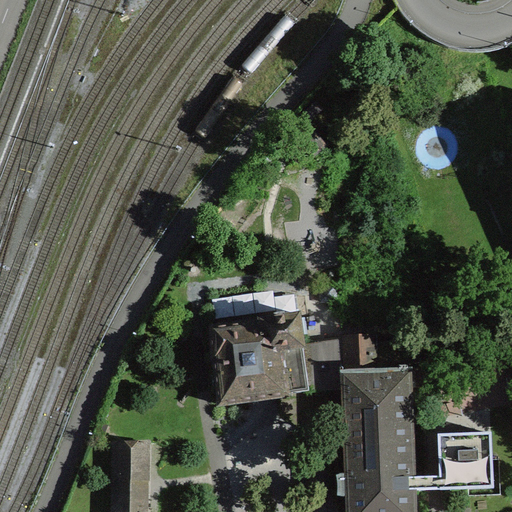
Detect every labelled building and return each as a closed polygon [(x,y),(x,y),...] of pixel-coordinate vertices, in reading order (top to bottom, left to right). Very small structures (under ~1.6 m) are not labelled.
[(298,160),(313,156),(324,146),(302,122),(282,143),(298,160)] [(343,389),(343,388),(343,371),(342,341),(303,346),(299,314),(260,319),(260,320),(212,328),(213,359),(214,359),(219,404),(250,400),(275,396),(288,394),(288,392),(305,389),(305,391),(343,389)] [(344,339),(345,371),(410,368),(410,364),(462,354),(511,344),(511,326),(483,331),(482,325),(375,345),(375,338),(344,339)] [(511,344),(462,354),(464,367),(511,358),(511,344)] [(345,371),(343,371),(343,388),(343,389),(346,475),(339,476),(339,474),(337,475),(337,478),(337,480),(338,483),(338,485),(338,488),(338,490),(338,493),(337,495),(340,495),(340,494),(347,494),(348,511),(415,511),(415,490),(407,490),(407,474),(414,474),(414,473),(410,368),(345,371)] [(145,511),(146,443),(115,442),(114,511),(145,511)]
